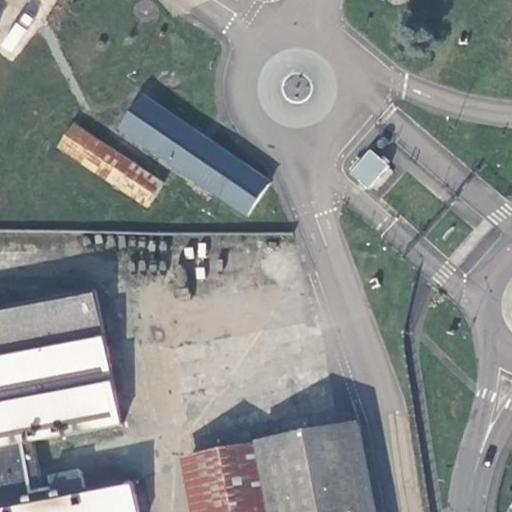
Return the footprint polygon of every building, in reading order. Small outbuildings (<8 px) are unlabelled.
[(268,185),(143,99),(122,130),(247,216),(268,185)] [(75,127),(62,147),(149,206),(162,186),(75,127)] [(371,192),(390,170),(372,154),(352,176),(371,192)] [(122,425),(95,284),(0,302),(0,511),(139,511),(134,483),(87,491),(85,483),(54,489),(56,497),(46,499),(35,442),(122,425)] [(256,445),(269,511),(375,511),(358,425),(256,445)] [(202,511),(269,511),(256,445),(191,457),(202,511)]
